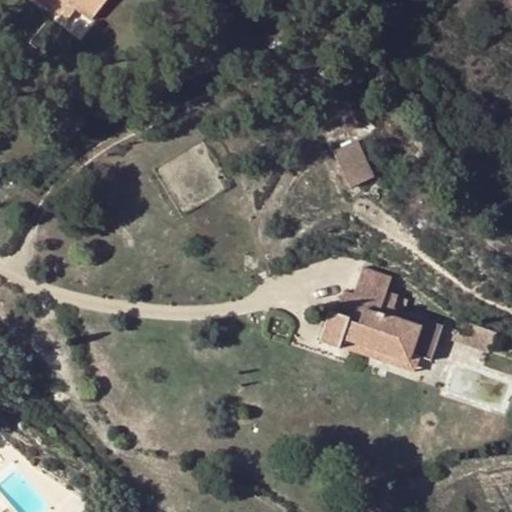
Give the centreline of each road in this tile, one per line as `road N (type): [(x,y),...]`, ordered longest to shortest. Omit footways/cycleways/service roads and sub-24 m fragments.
road 1 (residential): [(16,282),(25,232),(53,181),(102,141),(211,97)]
road 2 (residential): [(16,282),(93,310),(220,314),(297,299)]
